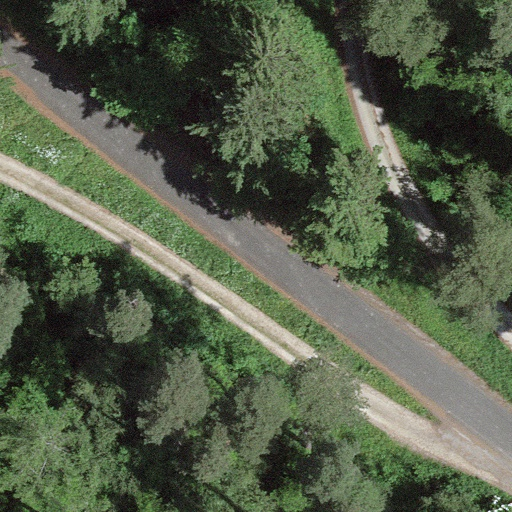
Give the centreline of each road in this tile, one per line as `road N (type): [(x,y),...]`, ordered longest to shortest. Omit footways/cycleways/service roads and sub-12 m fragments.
road 1 (unclassified): [(511,436),(0,40)]
road 2 (track): [(511,452),(486,456),(441,442),(0,164)]
road 3 (track): [(348,0),(363,96),(398,188),(457,268),(511,322)]
